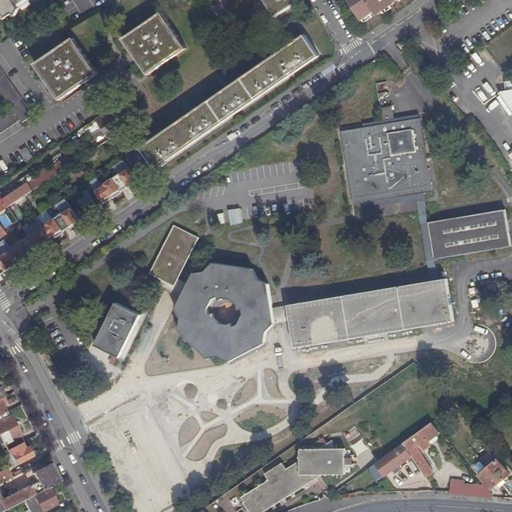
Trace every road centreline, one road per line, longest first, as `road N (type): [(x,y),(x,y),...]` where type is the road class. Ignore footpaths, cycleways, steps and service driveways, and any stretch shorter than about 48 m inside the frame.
road 1 (residential): [(0,303),(203,158),(357,61)]
road 2 (residential): [(112,511),(34,362),(0,318)]
road 3 (residential): [(0,329),(90,511)]
road 4 (residential): [(52,119),(122,78),(148,105),(131,147)]
road 5 (tertiary): [(508,511),(358,511)]
